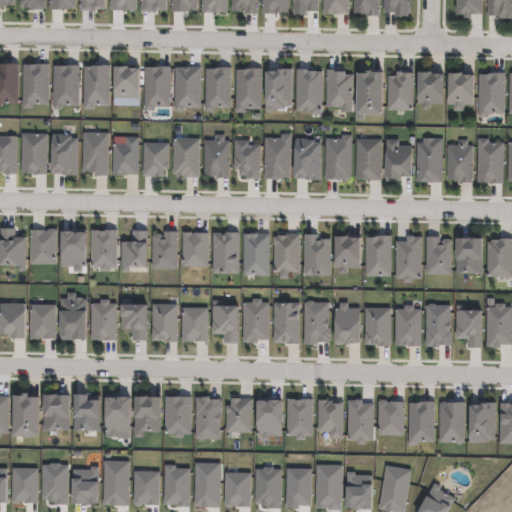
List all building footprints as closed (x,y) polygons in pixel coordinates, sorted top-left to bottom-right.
[(44,0),(44,8),(22,8),(22,5),(20,5),(20,0),(44,0)] [(195,0),(195,11),(183,11),(170,11),(170,0),(195,0)] [(257,0),(257,13),(243,13),(243,8),(240,8),(240,10),(232,10),(232,0),(257,0)] [(286,0),(286,12),(274,12),(274,13),(261,13),(261,0),(286,0)] [(317,0),(317,11),(307,11),(307,13),(294,13),(294,0),(317,0)] [(332,14),(325,14),(324,0),(348,0),(348,14),(336,14),(332,14)] [(379,0),(379,15),(368,14),(365,14),(354,14),(354,0),(379,0)] [(409,0),(409,16),(397,16),(397,12),(385,12),(385,0),(409,0)] [(471,13),(471,17),(465,17),(465,14),(458,14),(458,0),(482,0),(483,13),(471,13)] [(511,0),(511,17),(499,17),(499,15),(487,15),(487,0),(511,0)] [(140,98),(115,97),(116,67),(140,67),(140,88),(140,98)] [(351,74),(350,112),(340,112),(340,107),(325,106),(326,69),(335,69),(335,71),(344,71),(344,74),(351,74)] [(320,72),(319,113),(309,113),(309,110),(296,110),(297,70),(309,70),(309,72),(320,72)] [(403,71),(403,72),(413,72),(413,92),(413,108),(389,108),(389,75),(398,75),(398,71),(403,71)] [(364,118),(358,118),(358,72),(383,72),(383,114),(378,114),(364,114),(364,118)] [(435,72),(435,73),(444,73),(444,74),(444,94),(444,103),(430,103),(430,108),(424,108),(424,102),(420,102),(420,72),(435,72)] [(468,73),(468,76),(477,76),(477,90),(477,104),(464,104),(464,109),(454,109),(454,104),(449,103),(450,73),(464,73),(468,73)] [(502,113),(478,113),(478,74),(502,74),(502,113)] [(228,176),(218,175),(204,175),(205,140),(216,140),(216,134),(225,134),(225,140),(229,141),(229,153),(229,161),(228,176)] [(0,135),(16,136),(15,173),(2,173),(2,171),(0,171),(0,135)] [(126,174),(121,174),(118,174),(113,174),(113,143),(126,143),(126,137),(138,137),(137,174),(126,174)] [(442,181),(417,180),(417,142),(424,142),(424,137),(442,138),(442,181)] [(198,139),(198,177),(185,176),(185,174),(177,174),(177,173),(174,172),(175,139),(198,139)] [(259,145),(258,178),(245,178),(245,175),(238,175),(238,169),(233,168),(233,139),(248,140),(248,145),(259,145)] [(380,179),(356,179),(357,139),(381,139),(380,179)] [(468,140),(468,145),(474,145),(472,181),(461,180),(457,180),(447,180),(449,144),(458,145),(458,139),(468,140)] [(410,142),(409,161),(409,178),(398,178),(398,183),(384,182),(385,141),(397,141),(397,142),(405,142),(405,140),(410,140),(410,142)] [(163,169),(163,177),(155,177),(155,175),(143,174),(144,142),(169,143),(169,159),(168,169),(163,169)] [(99,231),(104,231),(117,231),(117,268),(109,268),(109,272),(100,272),(100,268),(91,268),(91,230),(99,231)] [(129,273),(121,273),(121,242),(133,242),(133,231),(147,231),(147,267),(129,267),(129,273)] [(73,232),(73,235),(76,235),(76,233),(85,233),(85,267),(81,267),(81,272),(73,272),(73,267),(61,267),(61,232),(73,232)] [(191,233),(191,234),(194,234),(194,233),(208,233),(208,267),(182,267),(182,233),(191,233)] [(238,233),(238,274),(213,274),(213,233),(222,233),(222,236),(225,236),(225,233),(238,233)] [(271,275),(245,275),(245,234),(271,234),(271,275)] [(301,257),(301,271),(277,271),(277,261),(277,236),(283,236),(301,236),(301,238),(301,257)] [(391,236),(390,277),(365,276),(365,238),(375,238),(375,237),(379,237),(379,236),(391,236)] [(362,268),(347,268),(347,273),(341,272),(341,267),(337,267),(338,237),(349,238),(363,238),(363,255),(362,268)] [(412,237),(412,238),(420,238),(419,278),(410,278),(410,282),(404,282),(404,278),(396,278),(396,242),(408,242),(408,237),(412,237)] [(438,238),(438,245),(442,245),(442,242),(442,240),(449,240),(449,242),(449,275),(426,274),(426,238),(438,238)] [(511,276),(487,276),(488,242),(493,242),(493,239),(500,239),(500,238),(511,238),(511,276)] [(483,256),(483,273),(462,273),(456,272),(457,239),(484,239),(483,256)] [(85,297),(85,299),(88,299),(88,312),(88,320),(89,340),(62,340),(61,299),(69,298),(69,293),(77,293),(77,298),(85,297)] [(109,300),(109,304),(116,304),(116,341),(90,341),(90,304),(100,304),(100,300),(109,300)] [(220,301),(220,306),(238,306),(238,344),(224,344),(224,335),(212,335),(212,301),(220,301)] [(177,304),(176,342),(163,342),(163,341),(151,341),(152,304),(177,304)] [(27,339),(14,339),(14,336),(1,336),(2,305),(28,305),(28,314),(28,320),(27,339)] [(31,305),(56,305),(56,339),(31,339),(31,305)] [(146,305),(146,341),(132,341),(132,330),(120,330),(121,305),(146,305)] [(207,308),(207,342),(194,342),(194,341),(191,341),(191,342),(182,342),(182,308),(207,308)] [(68,429),(43,429),(43,393),(70,393),(70,396),(70,416),(68,416),(68,429)] [(28,395),(28,399),(39,399),(38,439),(13,439),(14,398),(23,398),(23,395),(28,395)] [(101,403),(101,433),(75,432),(75,396),(89,397),(88,402),(101,403)] [(159,419),(159,432),(140,431),(140,438),(134,438),(134,396),(146,396),(157,396),(161,396),(161,406),(161,419),(159,419)] [(196,397),(210,396),(209,400),(221,400),(220,440),(195,439),(196,397)] [(253,421),(253,433),(228,431),(229,405),(234,403),(235,397),(245,397),(245,398),(253,399),(253,403),(253,421)] [(105,398),(105,437),(129,438),(130,398),(105,398)] [(192,399),(191,436),(184,436),(184,439),(175,439),(175,435),(166,435),(166,398),(192,399)] [(0,399),(11,399),(10,440),(0,439),(0,399)] [(258,400),(281,399),(281,435),(268,435),(268,440),(260,439),(260,435),(258,434),(258,400)] [(337,399),(337,402),(346,402),(346,409),(345,427),(344,438),(331,437),(331,430),(321,430),(321,399),(337,399)]
